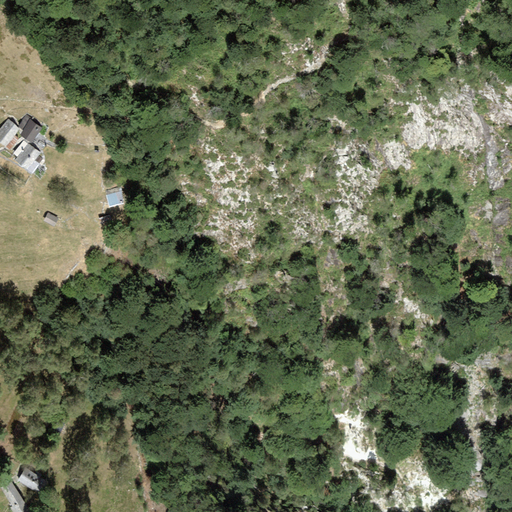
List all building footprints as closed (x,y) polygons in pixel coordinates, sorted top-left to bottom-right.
[(42,128),(30,120),(31,118),(26,115),(18,127),(23,130),(19,135),(32,143),(42,128)] [(20,129),(8,119),(0,128),(0,142),(5,146),(9,150),(18,139),(14,136),(20,129)] [(27,144),(23,141),(13,154),(17,157),(15,161),(32,173),(43,159),(38,156),(41,152),(28,143),(27,144)] [(124,203),(121,191),(105,195),(109,208),(124,203)] [(58,218),(48,213),(43,221),(54,226),(58,218)] [(105,216),(99,218),(101,224),(108,222),(105,216)] [(57,416),(51,428),(69,436),(75,423),(57,416)] [(48,482),(25,467),(17,480),(41,495),(48,482)] [(29,511),(11,480),(0,486),(0,487),(14,511),(29,511)]
